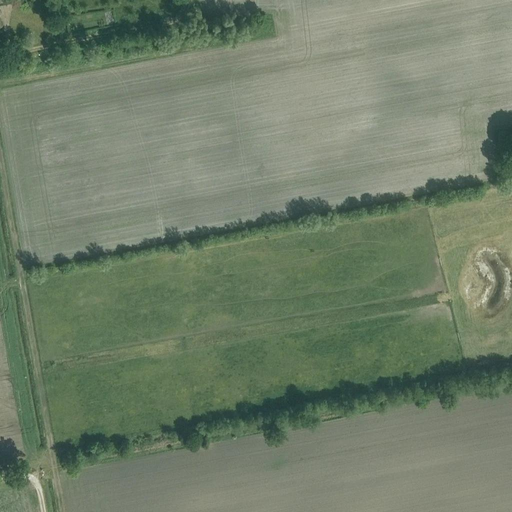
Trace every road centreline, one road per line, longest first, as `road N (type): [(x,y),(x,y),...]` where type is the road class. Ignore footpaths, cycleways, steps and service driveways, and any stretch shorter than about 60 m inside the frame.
road 1 (track): [(24,472),(511,378)]
road 2 (track): [(0,84),(237,37),(234,20),(186,8)]
road 3 (track): [(0,57),(168,23),(186,8)]
